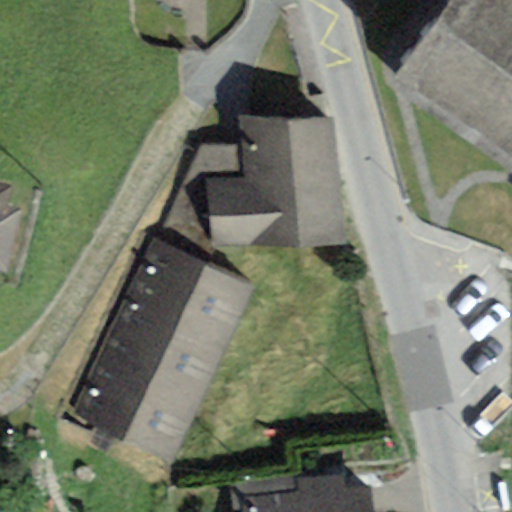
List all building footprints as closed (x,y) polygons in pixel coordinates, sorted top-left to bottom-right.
[(511,0),(452,0),(390,85),(511,173),(511,0)] [(284,249),(344,245),(336,113),(240,119),(241,147),(243,177),(205,180),(210,250),(283,246),(284,249)] [(243,177),(241,147),(200,147),(161,231),(203,258),(210,250),(205,180),(243,177)] [(0,272),(5,274),(20,211),(5,207),(10,186),(0,183),(0,272)] [(152,244),(72,414),(169,460),(250,290),(152,244)] [(375,511),(372,482),(348,485),(346,474),(296,480),(298,493),(244,499),(245,511),(375,511)]
